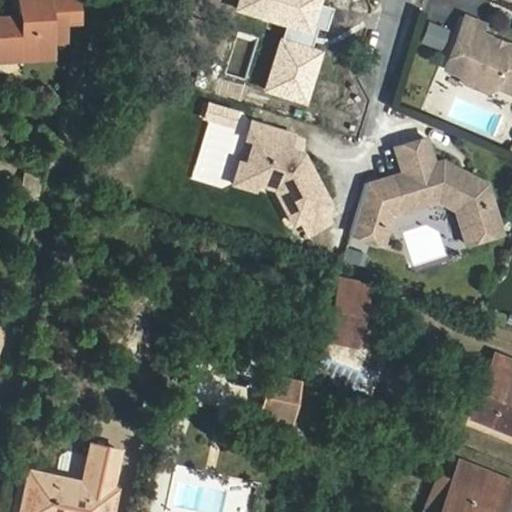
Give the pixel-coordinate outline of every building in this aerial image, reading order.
[(0,33),(0,60),(59,56),(58,40),(71,39),(70,28),(82,28),(79,0),(42,0),(23,2),(26,28),(19,28),(19,23),(10,23),(11,32),(0,33)] [(475,28),(459,21),(439,70),(453,77),(458,85),(479,94),(490,89),(511,98),(511,52),(472,36),(475,28)] [(232,164),(225,185),(246,192),(249,183),(267,188),(286,225),(293,221),(315,210),(322,206),(301,166),(296,168),(289,154),(281,152),(286,137),(244,124),(239,139),(247,141),(239,166),(232,164)] [(394,176),(358,188),(343,238),(375,248),(384,218),(431,203),(449,210),(464,242),(497,226),(476,180),(462,175),(455,177),(448,175),(444,168),(431,163),(425,165),(417,141),(386,152),(394,176)] [(295,156),(289,154),(296,168),(301,166),(295,156)] [(322,223),(315,210),(293,221),(300,235),(322,223)] [(436,224),(403,236),(414,266),(447,255),(436,224)] [(79,229),(63,225),(56,253),(71,257),(79,229)] [(343,248),(341,262),(362,265),(365,252),(343,248)] [(365,291),(336,284),(326,331),(355,336),(365,291)] [(511,441),(511,371),(488,363),(464,423),(511,441)] [(257,416),(291,422),(299,387),(301,377),(267,369),(257,416)] [(111,485),(118,449),(119,445),(87,439),(87,440),(79,478),(27,466),(25,465),(15,511),(113,511),(119,487),(111,485)] [(497,511),(507,488),(456,467),(437,511),(497,511)]
